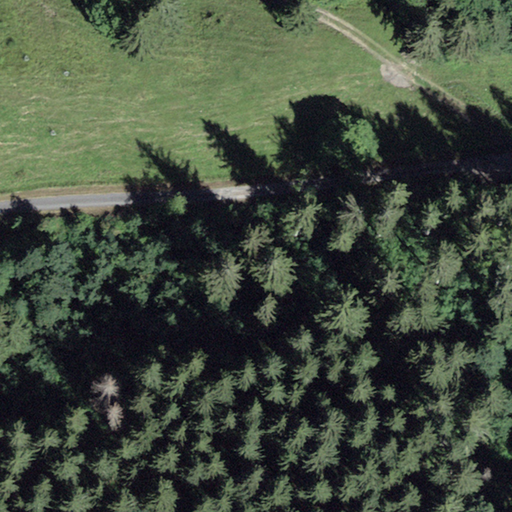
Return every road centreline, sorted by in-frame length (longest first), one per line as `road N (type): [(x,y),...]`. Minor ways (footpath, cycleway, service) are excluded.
road 1 (unclassified): [(0,205),(511,160)]
road 2 (track): [(506,160),(503,140),(348,29),(287,0)]
